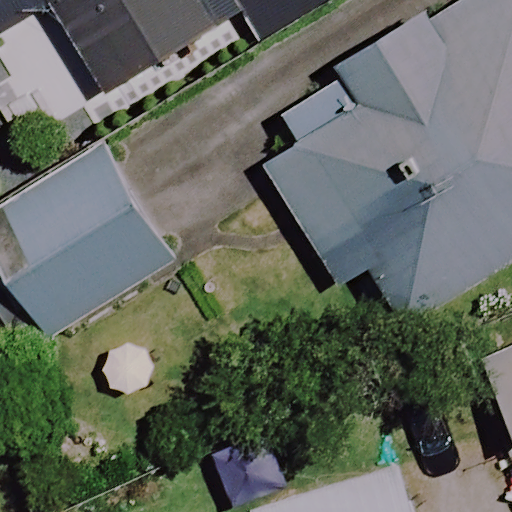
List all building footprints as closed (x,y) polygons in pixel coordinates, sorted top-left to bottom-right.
[(0,0),(0,49),(54,16),(120,122),(261,34),(239,0),(0,0)] [(410,326),(511,266),(511,0),(481,0),(347,79),(367,113),(273,168),(344,289),(377,270),(410,326)] [(109,146),(0,215),(0,258),(57,348),(185,267),(109,146)] [(511,351),(487,362),(511,422),(511,351)] [(416,511),(407,474),(324,496),(261,511),(416,511)]
